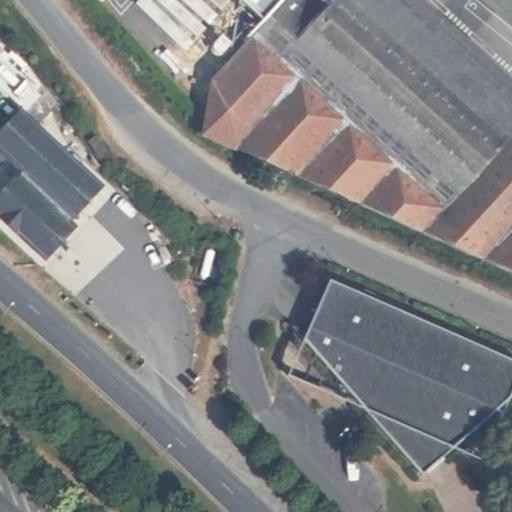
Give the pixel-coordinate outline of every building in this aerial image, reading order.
[(288,0),(212,79),(204,134),(511,265),(511,79),(424,0),(288,0)] [(282,0),(242,0),(264,20),(282,0)] [(73,223),(105,188),(38,126),(22,111),(7,126),(0,134),(0,155),(7,162),(20,175),(0,196),(0,220),(46,264),(55,254),(79,229),(73,223)] [(101,143),(96,138),(87,145),(92,150),(93,149),(100,158),(106,153),(99,144),(101,143)] [(511,364),(460,343),(459,343),(359,302),(360,299),(327,286),(305,336),(291,331),(302,344),(288,377),(355,405),(421,481),(511,401),(511,364)]
